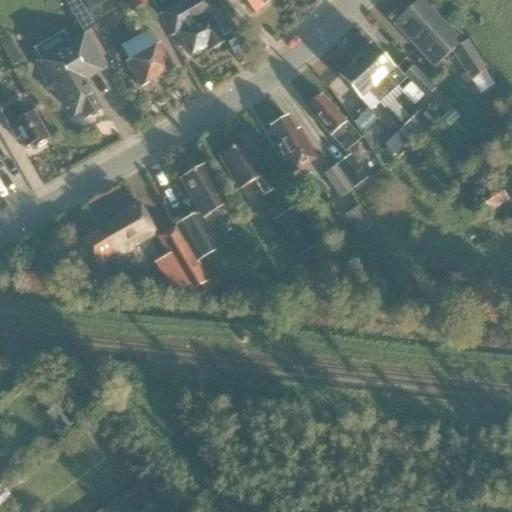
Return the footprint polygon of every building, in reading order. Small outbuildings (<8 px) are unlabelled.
[(92,22),(80,0),(68,7),(80,29),(92,22)] [(81,0),(93,19),(114,7),(109,0),(81,0)] [(125,0),(132,12),(147,4),(145,0),(125,0)] [(217,12),(210,0),(186,0),(173,7),(169,0),(150,0),(172,37),(177,34),(191,57),(206,49),(208,52),(223,44),(208,17),(217,12)] [(240,0),(254,15),(270,0),(240,0)] [(418,2),(393,25),(433,67),(458,44),(418,2)] [(63,33),(34,50),(39,60),(34,63),(49,89),(52,87),(63,107),(68,108),(73,118),(80,114),(84,120),(100,110),(84,82),(106,70),(85,34),(68,43),(63,33)] [(7,35),(0,39),(0,44),(8,58),(17,53),(7,35)] [(465,72),(471,82),(487,71),(467,41),(451,52),(465,72)] [(173,70),(159,45),(125,64),(139,88),(173,70)] [(354,62),(387,96),(405,80),(403,77),(394,67),(392,69),(371,47),(354,62)] [(378,104),(387,96),(354,62),(338,77),(360,100),(368,92),(378,104)] [(417,92),(424,100),(434,90),(413,67),(403,77),(405,80),(417,92)] [(320,95),(305,108),(344,153),(360,139),(346,123),(345,124),(320,95)] [(444,96),(436,104),(443,112),(452,104),(444,96)] [(31,146),(32,149),(48,140),(32,112),(27,116),(18,100),(0,110),(0,112),(8,126),(7,127),(15,140),(18,138),(24,149),(31,146)] [(393,103),(387,108),(389,111),(399,122),(402,124),(403,123),(408,119),(393,102),(393,103)] [(358,120),(364,128),(380,117),(374,108),(358,120)] [(410,121),(420,132),(428,125),(418,114),(410,121)] [(295,132),(287,118),(270,128),(281,146),(277,148),(292,174),(316,160),(298,130),(295,132)] [(412,140),(420,132),(410,121),(401,129),(412,140)] [(390,140),(382,147),(390,156),(398,149),(390,140)] [(272,191),(244,143),(218,158),(238,191),(254,181),(263,197),(272,191)] [(336,166),(353,190),(367,180),(350,156),(336,166)] [(224,199),(205,166),(179,181),(199,214),(224,199)] [(353,191),(336,167),(323,175),(340,200),(353,191)] [(490,214),(508,202),(496,183),(478,196),(490,214)] [(155,234),(138,204),(100,226),(102,230),(82,241),(95,263),(100,260),(102,264),(155,234)] [(358,236),(373,227),(359,206),(345,216),(358,236)] [(273,222),(296,258),(318,245),(296,208),(273,222)] [(175,227),(196,263),(215,252),(194,216),(175,227)] [(189,293),(207,282),(184,243),(166,254),(168,256),(154,264),(173,294),(185,287),(189,293)] [(27,378),(35,371),(25,359),(17,366),(27,378)] [(67,417),(57,424),(62,431),(72,423),(67,417)] [(87,427),(92,433),(105,424),(100,418),(87,427)]
